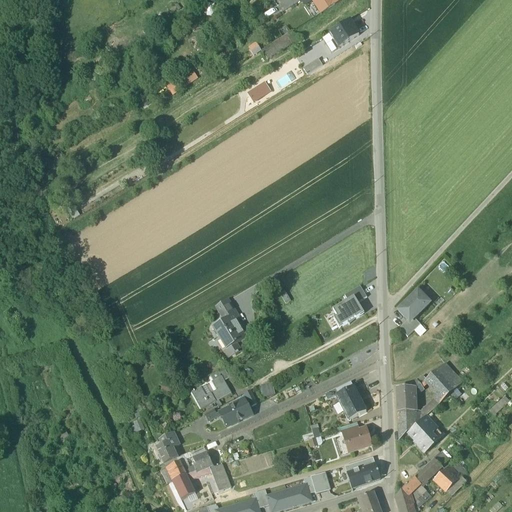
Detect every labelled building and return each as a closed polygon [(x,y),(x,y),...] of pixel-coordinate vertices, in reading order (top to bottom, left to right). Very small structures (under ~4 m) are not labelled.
[(328,9),(321,0),(315,0),(323,13),(328,9)] [(331,0),(321,0),(328,9),(334,5),(332,1),(331,0)] [(350,22),(331,35),(335,41),(333,42),(338,50),(359,36),(350,22)] [(293,32),(262,52),(267,61),(298,41),(293,32)] [(319,54),(313,45),(300,54),(306,63),(319,54)] [(279,74),(286,83),(296,77),(290,67),(279,74)] [(265,85),(249,95),(253,101),(269,91),(265,85)] [(197,156),(199,161),(209,155),(207,150),(197,156)] [(360,288),(345,297),(348,303),(353,299),(357,305),(367,300),(360,288)] [(291,302),(285,292),(280,295),(286,305),(291,302)] [(418,293),(398,312),(408,322),(410,324),(414,320),(430,305),(418,293)] [(338,318),(334,321),(339,330),(363,316),(357,305),(353,299),(348,303),(334,311),(338,318)] [(228,302),(216,309),(222,319),(229,315),(230,315),(234,312),(228,302)] [(229,315),(222,319),(225,323),(213,330),(218,338),(221,337),(229,350),(227,352),(227,353),(237,346),(247,341),(236,323),(237,323),(234,318),(232,319),(230,315),(229,315)] [(414,320),(410,324),(408,322),(400,330),(408,339),(421,326),(414,320)] [(237,346),(227,353),(227,352),(224,354),(228,362),(235,358),(236,358),(239,356),(242,354),(237,346)] [(463,384),(445,365),(437,372),(455,392),(463,384)] [(224,370),(218,374),(221,379),(222,379),(225,383),(230,380),(224,370)] [(437,372),(436,372),(426,382),(438,394),(440,398),(444,401),(455,392),(437,372)] [(221,379),(212,384),(217,393),(206,399),(202,391),(192,396),(202,414),(232,397),(225,383),(222,379),(221,379)] [(424,391),(417,382),(411,387),(413,389),(414,389),(414,398),(424,391)] [(272,385),(261,388),(263,399),(275,396),(272,385)] [(339,396),(336,397),(336,398),(349,423),(367,413),(354,388),(339,396)] [(413,389),(397,390),(398,406),(415,406),(414,398),(414,389),(413,389)] [(336,390),(325,396),(328,402),(336,398),(336,397),(339,396),(336,390)] [(258,406),(251,393),(245,396),(252,409),(258,406)] [(436,402),(425,412),(415,413),(416,428),(426,418),(444,401),(440,398),(436,402)] [(75,401),(60,407),(69,426),(83,419),(75,401)] [(245,404),(220,417),(228,431),(253,418),(245,404)] [(415,406),(398,406),(398,414),(415,413),(415,406)] [(415,413),(398,414),(399,443),(408,435),(416,428),(415,413)] [(214,414),(206,418),(210,425),(217,421),(214,414)] [(416,428),(408,435),(418,446),(417,447),(424,455),(441,439),(432,429),(433,427),(426,418),(416,428)] [(135,427),(137,437),(147,435),(145,425),(135,427)] [(358,427),(341,433),(342,436),(345,437),(360,433),(358,427)] [(360,433),(345,437),(346,438),(349,445),(347,447),(349,451),(351,453),(371,447),(366,431),(360,433)] [(174,437),(161,444),(163,450),(171,446),(171,447),(177,444),(174,437)] [(54,439),(48,442),(53,454),(60,452),(54,439)] [(163,450),(157,453),(165,470),(180,463),(179,462),(177,463),(173,454),(180,451),(177,444),(171,447),(171,446),(163,450)] [(442,455),(434,461),(441,468),(448,461),(442,455)] [(191,457),(179,462),(180,463),(165,470),(167,474),(180,467),(187,481),(197,477),(194,471),(188,473),(187,470),(188,469),(187,465),(193,462),(191,457)] [(207,457),(194,464),(197,470),(194,471),(197,477),(206,474),(214,471),(207,457)] [(434,461),(415,480),(421,487),(422,489),(428,484),(427,483),(442,468),(441,468),(434,461)] [(362,463),(345,469),(348,478),(354,476),(355,473),(359,472),(358,471),(364,469),(362,463)] [(364,469),(358,471),(359,472),(364,487),(381,481),(378,474),(375,466),(364,469)] [(167,474),(173,487),(187,482),(187,481),(180,467),(167,474)] [(221,469),(207,476),(207,478),(207,479),(213,477),(217,489),(227,484),(221,469)] [(355,473),(354,476),(348,478),(352,491),(364,487),(359,472),(355,473)] [(446,472),(436,482),(447,493),(457,484),(446,472)] [(197,477),(187,481),(187,482),(187,481),(189,485),(207,478),(207,476),(206,474),(197,477)] [(310,480),(315,495),(316,497),(330,492),(325,475),(310,480)] [(457,484),(447,493),(452,498),(466,484),(462,479),(457,484)] [(306,488),(309,497),(315,495),(310,480),(304,482),(306,488)] [(415,480),(406,488),(409,496),(410,496),(421,487),(415,480)] [(187,482),(173,487),(183,506),(196,500),(189,485),(187,481),(187,482)] [(227,484),(217,489),(220,496),(230,492),(227,484)] [(421,487),(410,496),(409,496),(412,506),(427,493),(422,489),(421,487)] [(306,488),(287,494),(292,510),(311,504),(309,497),(306,488)] [(406,488),(395,498),(399,511),(413,511),(412,506),(409,496),(406,488)] [(427,493),(412,506),(413,511),(414,511),(431,498),(427,493)] [(266,494),(260,496),(264,511),(270,509),(268,500),(266,494)] [(271,511),(286,511),(292,510),(287,494),(268,500),(270,509),(271,511)] [(380,511),(374,494),(360,499),(364,511),(380,511)] [(257,511),(262,511),(264,511),(260,496),(254,498),(256,505),(257,511)]
